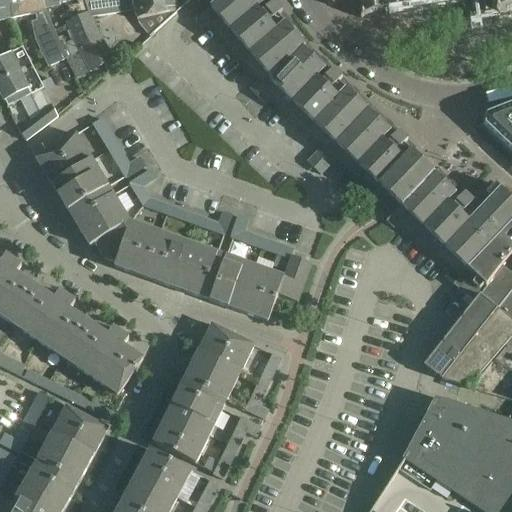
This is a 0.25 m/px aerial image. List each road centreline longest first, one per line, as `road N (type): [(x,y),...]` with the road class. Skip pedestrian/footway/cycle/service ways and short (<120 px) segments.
road 1 (residential): [(89,511),(170,340),(44,254),(9,205)]
road 2 (residential): [(457,98),(368,67),(307,0)]
